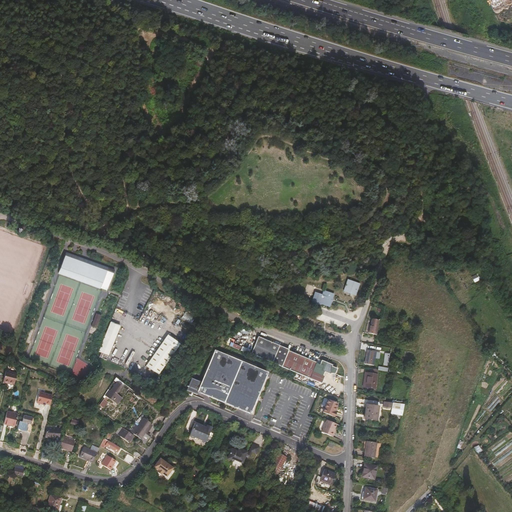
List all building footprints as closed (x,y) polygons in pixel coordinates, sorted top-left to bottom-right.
[(102,287),(109,290),(116,271),(68,252),(60,273),(102,289),(102,287)] [(348,279),(346,284),(343,291),(344,293),(356,297),(361,283),(348,279)] [(310,303),(316,305),(318,304),(327,307),(329,302),(330,299),(331,295),(321,291),(320,295),(314,293),(312,294),(309,302),(310,303)] [(182,318),(192,323),(196,317),(186,311),(182,318)] [(375,332),(378,318),(371,316),(369,323),(368,323),(366,330),(375,332)] [(108,356),(121,328),(112,323),(98,352),(108,356)] [(276,365),(284,348),(260,337),(252,354),(276,365)] [(168,338),(145,368),(156,377),(180,347),(168,338)] [(239,349),(240,346),(233,343),(234,340),(229,338),(227,344),(239,349)] [(289,351),(284,348),(276,365),(321,385),(323,377),(322,376),(323,373),(329,376),(330,375),(333,375),(336,371),(331,368),(331,367),(321,362),(319,365),(289,351)] [(373,364),(375,350),(365,349),(363,363),(373,364)] [(192,377),(186,389),(197,393),(198,391),(250,414),(268,373),(215,350),(202,381),(192,377)] [(247,355),(246,358),(264,367),(265,363),(247,355)] [(377,369),(368,368),(367,372),(366,372),(364,387),(374,388),(377,369)] [(14,387),(17,376),(4,372),(0,383),(14,387)] [(114,394),(118,389),(113,385),(108,391),(107,390),(103,395),(113,404),(118,398),(114,394)] [(41,403),(48,405),(51,396),(38,392),(35,403),(41,405),(41,403)] [(98,405),(102,407),(106,401),(102,398),(98,405)] [(320,413),(331,418),(333,413),(331,412),(334,405),(325,401),(320,413)] [(375,419),(377,405),(365,403),(363,418),(375,419)] [(398,422),(400,413),(391,411),(389,421),(398,422)] [(7,412),(3,425),(6,426),(6,428),(12,430),(16,415),(7,412)] [(16,428),(29,432),(33,419),(22,416),(21,423),(18,422),(16,428)] [(135,436),(147,445),(150,439),(147,437),(144,434),(150,426),(143,420),(133,435),(135,436)] [(331,430),(334,425),(324,421),(319,432),(330,437),(333,431),(331,430)] [(190,436),(206,443),(212,427),(207,425),(206,428),(195,423),(190,436)] [(130,443),(135,436),(133,435),(132,434),(129,438),(125,435),(128,431),(121,426),(116,433),(130,443)] [(144,434),(147,437),(153,428),(150,426),(144,434)] [(45,428),(42,436),(49,436),(49,437),(57,437),(57,428),(45,428)] [(100,445),(104,447),(105,445),(109,448),(117,453),(119,449),(112,444),(112,443),(103,438),(100,445)] [(61,439),(58,450),(70,453),(73,443),(61,439)] [(375,455),(376,440),(366,439),(365,455),(375,455)] [(227,460),(233,463),(234,461),(243,465),(246,456),(250,458),(252,453),(257,455),(259,448),(252,445),(248,455),(246,454),(247,453),(238,449),(237,452),(231,450),(227,460)] [(80,456),(93,462),(97,452),(84,447),(80,456)] [(278,453),(272,464),(281,469),(287,458),(278,453)] [(104,466),(113,472),(119,463),(110,457),(104,466)] [(127,463),(133,467),(137,461),(130,457),(127,463)] [(162,473),(166,476),(173,467),(159,458),(153,467),(158,470),(158,472),(160,473),(162,473)] [(361,475),(373,477),(375,464),(363,462),(361,475)] [(272,464),(268,471),(277,476),(281,469),(272,464)] [(320,479),(318,482),(329,487),(334,475),(323,470),(320,479)] [(362,498),(370,500),(371,487),(364,486),(363,490),(362,498)] [(46,509),(55,511),(56,511),(58,506),(60,499),(50,496),(46,509)]
